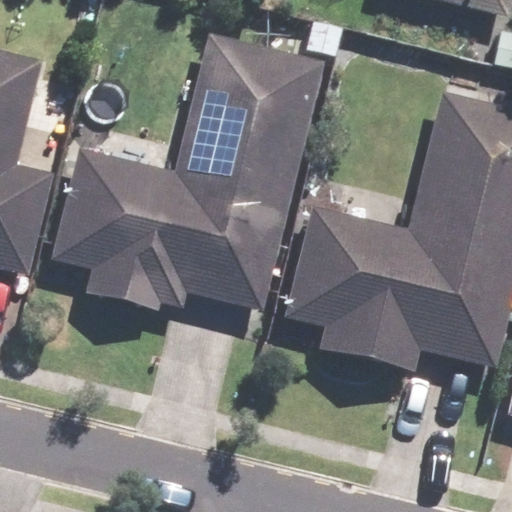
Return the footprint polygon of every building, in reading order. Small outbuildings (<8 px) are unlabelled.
[(388,0),(494,25),(500,0),(388,0)] [(38,266),(78,275),(72,300),(145,317),(147,309),(169,314),(173,299),(248,317),(307,71),(193,43),(161,177),(64,154),(38,266)] [(28,67),(0,60),(0,279),(14,283),(39,181),(3,172),(28,67)] [(272,323),(313,333),(307,356),(402,378),(407,357),(483,375),(511,253),(511,121),(428,101),(396,235),(299,212),(272,323)] [(511,352),(495,421),(511,425),(511,352)]
